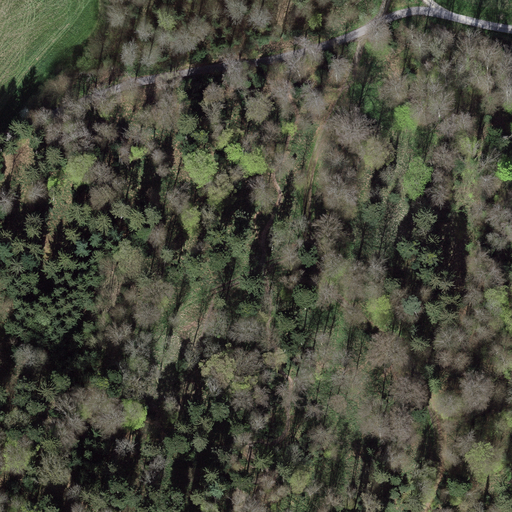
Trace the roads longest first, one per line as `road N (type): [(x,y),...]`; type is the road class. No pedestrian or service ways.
road 1 (track): [(421,511),(434,479),(433,413),(398,360),(329,288),(307,229),(316,148),(386,0)]
road 2 (unclassified): [(0,143),(126,84),(302,50),(403,12),(429,10),(511,30)]
road 3 (track): [(398,360),(288,435)]
road 4 (track): [(100,0),(55,112)]
